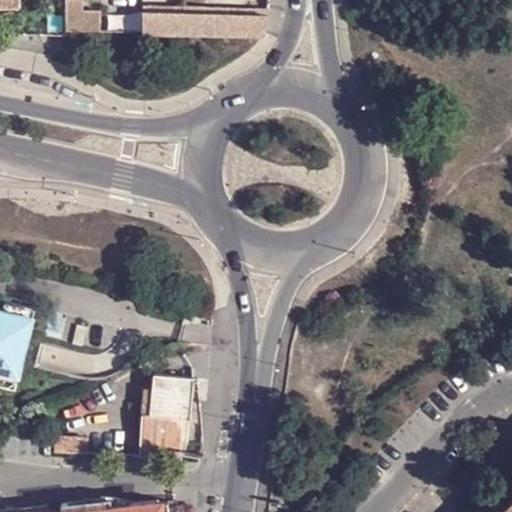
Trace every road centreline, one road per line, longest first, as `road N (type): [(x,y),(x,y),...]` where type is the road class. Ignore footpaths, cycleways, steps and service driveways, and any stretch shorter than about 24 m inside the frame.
road 1 (tertiary): [(215,130),(132,129),(0,102)]
road 2 (tertiary): [(0,146),(207,201)]
road 3 (tertiary): [(308,256),(350,230),(371,186),(366,143),(341,108)]
road 4 (residential): [(231,237),(255,392)]
road 5 (residential): [(255,392),(282,306),(308,256)]
road 6 (residential): [(255,392),(239,511)]
